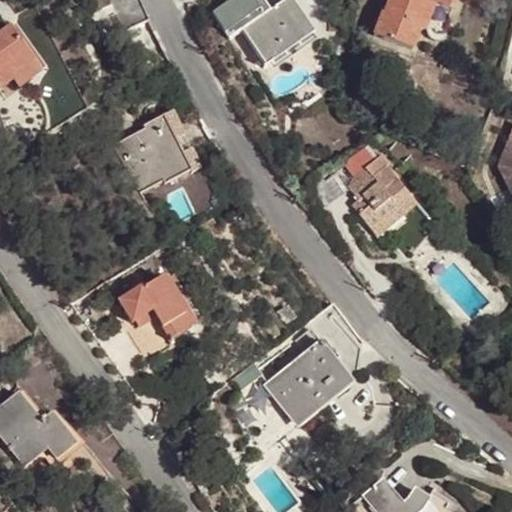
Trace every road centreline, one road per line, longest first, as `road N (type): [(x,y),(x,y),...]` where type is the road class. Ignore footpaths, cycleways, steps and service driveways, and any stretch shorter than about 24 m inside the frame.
road 1 (residential): [(511,456),(343,299),(261,195),(156,0)]
road 2 (residential): [(0,220),(189,511)]
